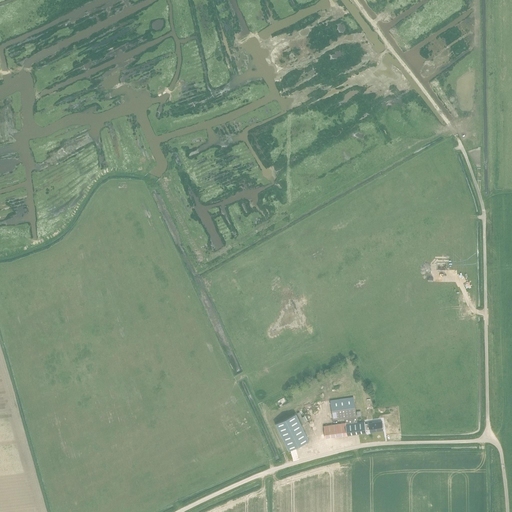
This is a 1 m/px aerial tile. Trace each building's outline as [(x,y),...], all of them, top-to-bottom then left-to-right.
[(357,421),(353,397),(330,400),(333,420),(345,418),(346,423),(357,421)] [(367,410),(373,409),(371,397),(365,398),(367,410)] [(289,450),(309,440),(296,413),(275,423),(289,450)] [(348,435),(366,432),(366,430),(365,425),(365,422),(357,423),(357,421),(346,423),(348,435)] [(382,422),(365,425),(366,430),(370,429),(371,433),(383,431),(382,422)] [(348,435),(346,423),(324,426),(325,438),(348,435)]
